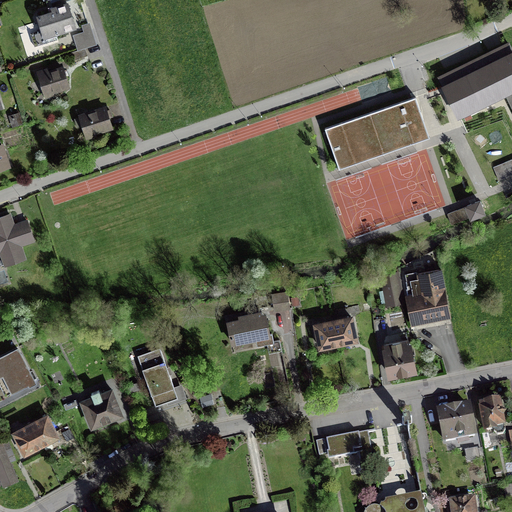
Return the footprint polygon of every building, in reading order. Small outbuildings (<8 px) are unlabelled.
[(76,29),(68,4),(50,9),(51,13),(37,17),(42,32),(31,35),(34,47),(58,40),(56,35),(76,29)] [(92,46),(87,31),(73,35),(78,50),(92,46)] [(446,73),(440,76),(445,86),(449,96),(458,114),(495,96),(505,92),(511,88),(511,47),(510,43),(446,73)] [(84,49),(71,53),(73,61),(86,57),(84,49)] [(48,69),(38,71),(44,93),(68,87),(62,68),(49,72),(48,69)] [(445,86),(415,97),(425,124),(428,133),(430,138),(462,126),(458,114),(445,86)] [(424,121),(415,97),(325,128),(329,141),(339,169),(423,140),(417,124),(424,121)] [(107,105),(81,115),(88,135),(114,125),(107,105)] [(18,113),(8,117),(12,128),(22,124),(18,113)] [(499,180),(511,173),(511,158),(493,167),(499,180)] [(466,207),(449,213),(452,223),(474,214),(483,211),(479,202),(474,203),(470,205),(466,207)] [(0,251),(1,251),(6,265),(25,258),(21,244),(34,240),(29,224),(15,229),(13,224),(10,214),(0,217),(0,251)] [(398,272),(380,274),(383,304),(402,302),(398,272)] [(441,273),(405,280),(413,321),(449,313),(441,273)] [(285,293),(271,296),(274,311),(288,308),(285,293)] [(255,337),(257,344),(266,343),(268,353),(281,350),(279,339),(270,341),(265,315),(227,322),(231,342),(255,337)] [(352,316),(314,324),(319,347),(357,339),(352,316)] [(55,335),(59,344),(67,340),(62,331),(55,335)] [(408,339),(382,343),(388,375),(414,370),(408,339)] [(164,350),(139,358),(155,405),(180,397),(164,350)] [(18,351),(0,360),(0,374),(10,394),(34,381),(18,351)] [(137,384),(126,388),(128,393),(139,389),(137,384)] [(112,389),(82,400),(90,424),(121,413),(112,389)] [(209,394),(200,397),(203,406),(212,403),(209,394)] [(498,399),(481,403),(487,435),(504,431),(498,399)] [(75,401),(63,406),(65,410),(76,406),(75,401)] [(467,437),(474,436),(469,405),(439,411),(444,436),(445,436),(446,441),(458,439),(458,441),(468,439),(467,437)] [(47,415),(14,431),(25,455),(59,439),(47,415)] [(368,432),(328,438),(331,458),(359,453),(361,469),(373,467),(368,432)] [(18,480),(0,433),(0,482),(2,487),(18,480)] [(131,511),(125,494),(113,498),(117,511),(131,511)] [(427,511),(427,509),(426,508),(425,508),(424,508),(423,502),(417,503),(416,501),(415,500),(413,500),(411,499),(409,500),(408,501),(407,502),(406,503),(405,505),(398,506),(384,510),(382,507),(379,506),(376,505),(373,506),(370,506),(367,508),(365,511),(364,511),(427,511)] [(474,511),(472,499),(448,502),(449,511),(474,511)]
